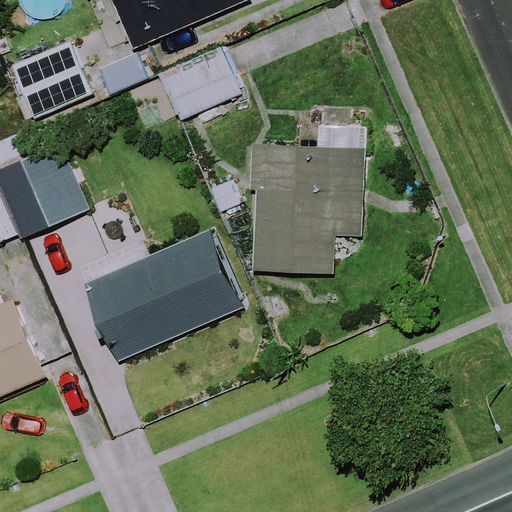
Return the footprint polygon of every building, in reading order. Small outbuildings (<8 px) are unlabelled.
[(249,0),(119,0),(139,46),(249,0)] [(101,95),(81,43),(21,66),(41,119),(101,95)] [(245,90),(225,48),(162,78),(181,120),(245,90)] [(0,144),(0,174),(26,233),(30,242),(101,210),(70,143),(45,155),(34,130),(0,144)] [(370,151),(263,146),(257,268),(335,272),(337,234),(366,236),(370,151)] [(242,169),(211,186),(228,217),(259,200),(242,169)] [(0,244),(26,233),(0,174),(0,244)] [(244,309),(212,234),(95,284),(127,358),(244,309)] [(0,399),(57,374),(23,298),(0,308),(0,399)]
